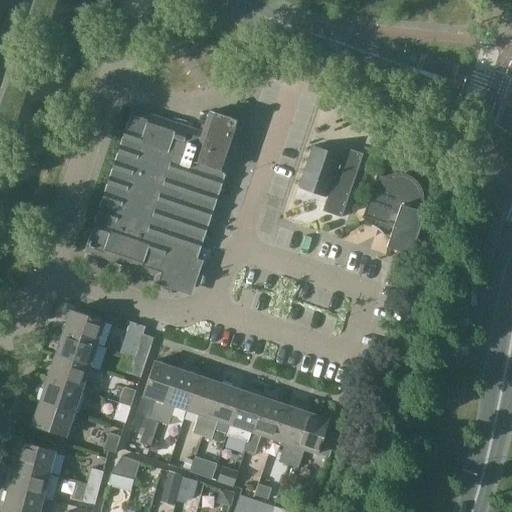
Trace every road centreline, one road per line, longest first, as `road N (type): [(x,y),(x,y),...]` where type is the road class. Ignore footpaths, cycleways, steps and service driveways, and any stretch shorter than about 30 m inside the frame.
road 1 (residential): [(290,91),(238,246),(207,308),(178,318),(45,274)]
road 2 (residential): [(511,108),(284,25)]
road 3 (residential): [(284,25),(249,80),(216,98),(190,100),(109,81)]
road 4 (residential): [(45,274),(109,81)]
road 5 (primary): [(473,511),(509,359)]
